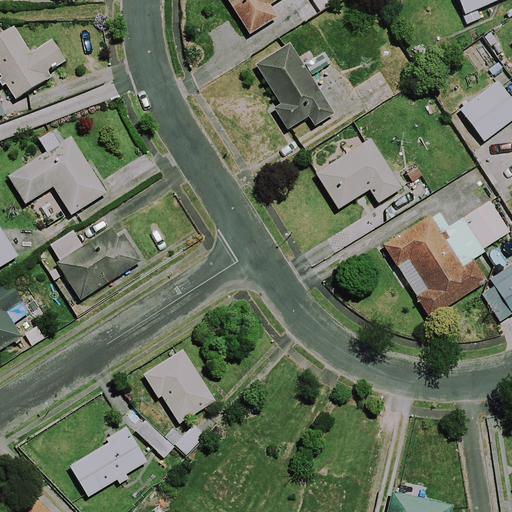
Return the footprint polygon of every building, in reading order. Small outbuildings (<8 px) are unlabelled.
[(281,0),(224,0),(247,38),(276,21),(268,8),(281,0)] [(505,0),(454,0),(466,27),(479,22),(475,13),(505,0)] [(28,56),(13,31),(0,39),(0,81),(13,103),(67,71),(50,43),(28,56)] [(334,118),(291,45),(254,67),(278,107),(271,111),(285,134),(306,121),(312,131),(334,118)] [(511,121),(511,106),(495,84),(458,113),(482,145),(511,121)] [(104,197),(69,141),(65,144),(55,127),(34,140),(45,156),(7,180),(24,207),(52,190),(69,218),(86,208),(104,197)] [(399,192),(370,143),(314,176),(335,213),(368,193),(376,206),(399,192)] [(508,236),(488,204),(446,230),(437,215),(383,249),(427,320),(484,285),(469,260),(508,236)] [(69,234),(53,206),(29,220),(45,247),(69,234)] [(140,264),(116,227),(55,266),(79,304),(140,264)] [(0,269),(16,259),(0,233),(0,269)] [(511,315),(511,269),(489,284),(493,291),(479,299),(496,325),(511,315)] [(21,304),(7,280),(0,284),(0,351),(19,340),(3,315),(21,304)] [(511,351),(511,334),(501,339),(507,354),(511,351)] [(213,404),(182,353),(142,378),(157,402),(160,400),(177,427),(213,404)] [(172,450),(144,423),(134,434),(162,461),(172,450)] [(173,448),(185,458),(204,436),(192,425),(173,448)] [(68,469),(86,499),(113,484),(116,489),(129,482),(125,476),(145,465),(124,430),(105,442),(108,446),(68,469)] [(264,460),(233,438),(195,493),(222,511),(244,511),(253,500),(242,493),(264,460)] [(344,511),(350,486),(308,477),(300,511),(344,511)] [(449,511),(450,509),(391,496),(387,511),(449,511)] [(44,511),(31,498),(17,511),(44,511)]
